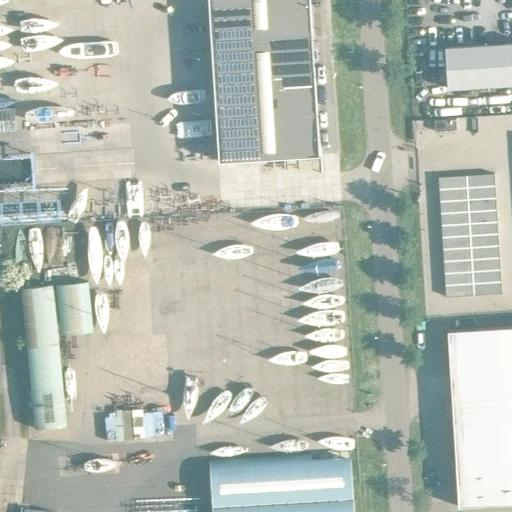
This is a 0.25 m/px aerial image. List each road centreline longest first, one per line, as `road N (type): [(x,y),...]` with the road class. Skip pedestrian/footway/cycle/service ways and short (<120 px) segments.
road 1 (unclassified): [(398,511),(366,0)]
road 2 (unknown): [(376,159),(165,174),(139,161),(128,143),(116,21)]
road 3 (unknown): [(392,414),(246,422),(139,445),(102,474),(90,511)]
